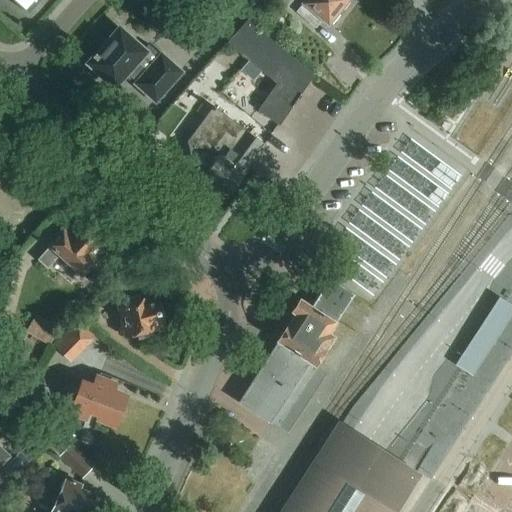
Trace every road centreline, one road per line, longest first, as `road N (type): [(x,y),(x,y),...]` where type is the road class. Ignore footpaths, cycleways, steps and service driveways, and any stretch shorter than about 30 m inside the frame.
road 1 (unclassified): [(232,278),(0,74)]
road 2 (unclassified): [(232,278),(268,252),(380,92),(427,42)]
road 3 (unclassified): [(143,511),(226,325),(232,278)]
road 4 (unclassified): [(418,511),(511,368)]
